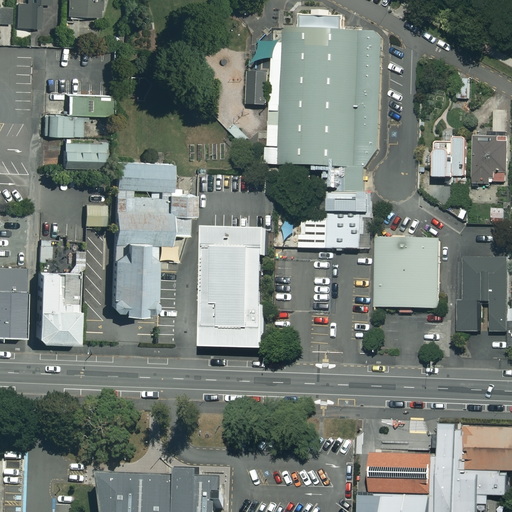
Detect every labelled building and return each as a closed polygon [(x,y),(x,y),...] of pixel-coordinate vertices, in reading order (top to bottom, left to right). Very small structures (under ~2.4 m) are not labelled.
[(16,29),(41,29),(42,6),(51,6),(51,0),(26,0),(27,4),(17,3),(16,29)] [(67,0),(67,17),(101,19),(101,0),(67,0)] [(10,7),(0,7),(0,22),(11,22),(10,7)] [(270,132),(269,164),(322,166),(351,167),(370,168),(381,149),(386,40),(378,33),(350,31),(347,31),(348,19),(326,18),(319,18),(303,17),(303,29),(298,28),(279,28),(276,27),(254,48),(254,52),(252,105),(272,105),(270,132)] [(10,27),(0,27),(0,44),(10,45),(10,27)] [(67,114),(82,114),(113,115),(113,96),(67,95),(67,114)] [(509,111),(495,111),(495,133),(509,133),(509,111)] [(82,114),(67,114),(44,113),(44,114),(43,135),(82,136),(82,114)] [(466,177),(466,136),(436,136),(436,177),(466,177)] [(469,139),(468,181),(505,182),(505,139),(469,139)] [(107,142),(63,142),(63,165),(107,165),(107,142)] [(116,165),(114,203),(170,206),(172,168),(116,165)] [(322,217),(304,217),(304,248),(373,250),(374,196),(370,196),(370,168),(351,167),(350,191),(322,191),(322,217)] [(467,195),(468,179),(456,179),(456,195),(467,195)] [(114,231),(113,247),(152,249),(168,249),(170,206),(114,203),(114,231)] [(105,205),(85,204),(84,225),(105,225),(105,205)] [(505,208),(492,209),(492,224),(505,224),(505,208)] [(210,338),(209,346),(265,348),(269,234),(213,232),(211,301),(211,310),(210,338)] [(381,235),(378,309),(443,306),(442,234),(381,235)] [(50,240),(39,240),(40,258),(50,258),(50,240)] [(113,247),(111,308),(149,309),(152,249),(113,247)] [(511,275),(509,275),(509,262),(464,262),(464,304),(458,304),(458,335),(479,335),(479,304),(491,304),(491,335),(509,335),(509,356),(511,356),(511,275)] [(0,332),(19,333),(21,267),(0,266),(0,332)] [(38,269),(37,338),(78,338),(79,269),(38,269)] [(439,496),(438,511),(487,511),(488,498),(488,493),(509,494),(510,469),(467,467),(469,426),(442,425),(441,439),(440,454),(439,496)] [(467,467),(510,469),(511,469),(511,427),(469,426),(467,467)] [(372,493),(439,496),(440,454),(374,451),(372,493)] [(201,471),(176,470),(176,475),(174,474),(173,480),(99,477),(102,511),(216,511),(217,509),(222,509),(223,484),(200,483),(201,471)] [(438,511),(439,496),(372,493),(364,492),(363,511),(438,511)]
